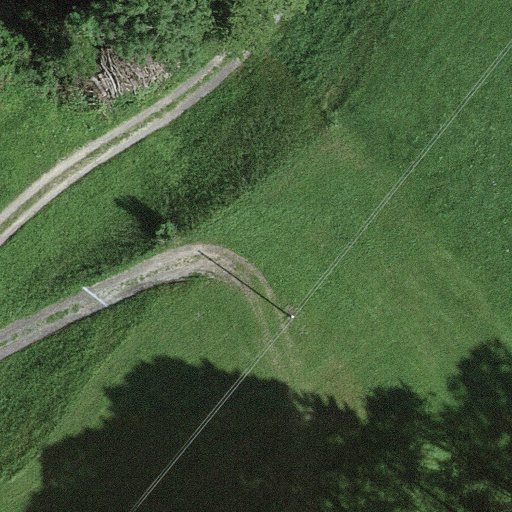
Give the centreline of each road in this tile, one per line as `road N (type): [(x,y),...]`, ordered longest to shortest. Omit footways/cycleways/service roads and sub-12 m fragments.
road 1 (track): [(0,234),(50,188),(218,68),(278,0)]
road 2 (track): [(0,345),(188,258),(236,268),(274,328)]
